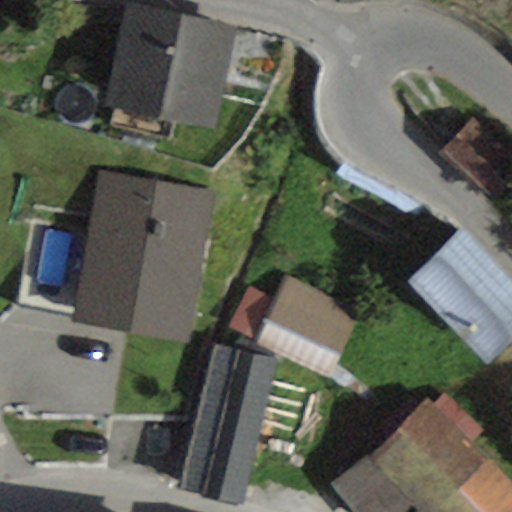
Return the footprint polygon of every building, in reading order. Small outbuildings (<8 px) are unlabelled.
[(131,2),(111,106),(222,127),(241,23),(131,2)] [(67,94),(62,119),(90,124),(94,98),(67,94)] [(511,155),(475,119),(443,152),(495,204),(511,186),(511,155)] [(218,191),(99,172),(89,234),(26,224),(13,309),(195,337),(218,191)] [(511,271),(466,228),(416,280),(500,361),(511,349),(511,271)] [(288,277),(278,301),(353,333),(363,310),(288,277)] [(259,342),(278,301),(251,287),(231,329),(242,334),(259,342)] [(353,333),(278,301),(259,342),(278,351),(334,377),(353,333)] [(217,346),(185,491),(249,505),(281,359),(276,359),(278,351),(242,334),(238,350),(217,346)] [(511,511),(511,481),(429,398),(373,457),(420,504),(427,511),(511,511)] [(409,511),(420,504),(373,457),(371,454),(334,483),(358,511),(409,511)]
